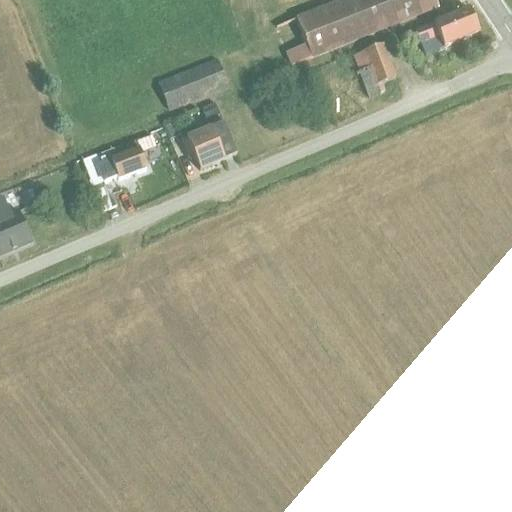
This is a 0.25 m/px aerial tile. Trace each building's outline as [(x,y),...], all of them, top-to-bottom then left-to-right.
[(290,69),(438,10),(433,0),(347,0),(275,29),(290,69)] [(478,35),(469,10),(416,31),(425,56),(478,35)] [(411,33),(400,37),(406,51),(416,47),(411,33)] [(395,80),(382,46),(352,58),(354,61),(349,63),(352,72),(343,75),(345,79),(358,74),(369,101),(380,96),(380,95),(384,93),(381,86),(395,80)] [(219,60),(156,86),(166,110),(171,108),(229,84),(219,60)] [(193,145),(204,168),(240,152),(230,129),(193,145)] [(133,138),(96,155),(106,178),(143,161),(133,138)] [(111,206),(100,191),(85,202),(96,217),(111,206)] [(0,256),(32,239),(6,193),(0,196),(0,256)]
